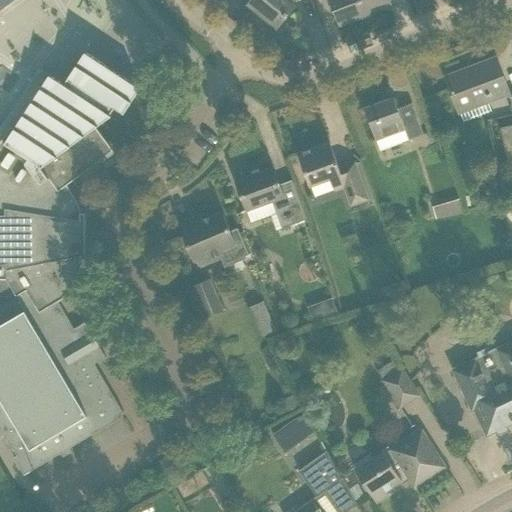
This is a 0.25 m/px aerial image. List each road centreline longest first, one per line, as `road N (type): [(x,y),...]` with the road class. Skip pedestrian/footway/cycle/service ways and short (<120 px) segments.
road 1 (residential): [(47,499),(198,412),(117,258),(116,219),(122,187),(244,59)]
road 2 (unclassified): [(244,59),(289,75),(508,0)]
